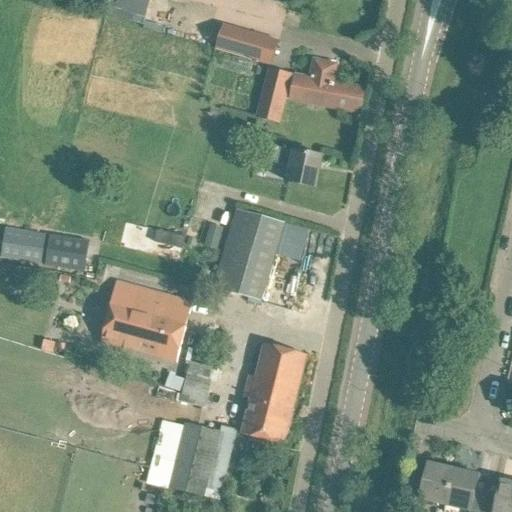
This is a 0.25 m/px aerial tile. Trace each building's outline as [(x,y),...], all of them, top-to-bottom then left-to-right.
[(144,25),(144,27),(163,33),(165,26),(146,20),(144,25)] [(272,65),(279,41),(223,25),(216,49),(272,65)] [(361,113),(366,89),(332,82),(336,65),(315,61),(311,78),(270,70),(258,118),(280,122),(286,99),(361,113)] [(316,188),(323,156),(277,147),(274,162),(292,166),(289,182),(316,188)] [(237,209),(215,286),(263,299),(285,222),(237,209)] [(212,224),(206,247),(216,250),(223,227),(212,224)] [(7,228),(2,260),(42,267),(47,235),(7,228)] [(157,230),(155,242),(182,249),(185,237),(157,230)] [(88,241),(51,235),(45,269),(82,275),(88,241)] [(61,276),(61,283),(70,284),(71,277),(61,276)] [(176,362),(193,303),(120,283),(103,342),(176,362)] [(284,445),(306,355),(265,344),(257,377),(251,376),(245,398),(251,399),(242,434),(284,445)] [(191,362),(182,394),(178,393),(176,401),(205,405),(211,380),(209,380),(212,368),(191,362)] [(211,423),(209,431),(187,426),(172,487),(220,499),(237,429),(211,423)] [(445,507),(454,469),(429,463),(423,487),(412,484),(405,511),(418,511),(421,501),(445,507)] [(482,511),(485,502),(473,499),(479,475),(454,469),(445,507),(468,511),(482,511)] [(511,511),(511,482),(502,480),(496,504),(485,502),(482,511),(511,511)]
